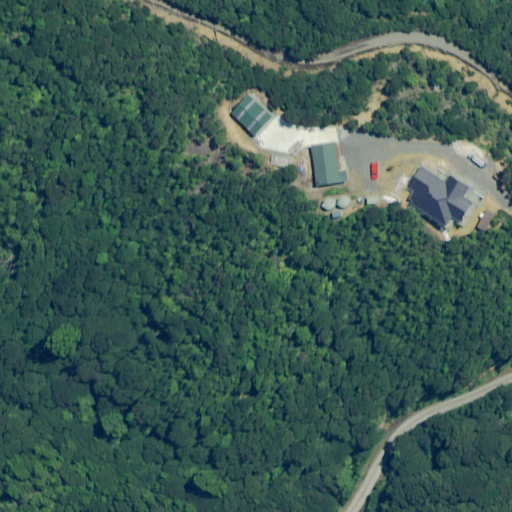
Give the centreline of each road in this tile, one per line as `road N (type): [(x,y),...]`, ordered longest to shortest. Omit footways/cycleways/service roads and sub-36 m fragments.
road 1 (residential): [(170,0),(283,54),(310,57),(406,36),(444,43),(511,87)]
road 2 (residential): [(511,376),(440,408),(360,488),(350,511)]
